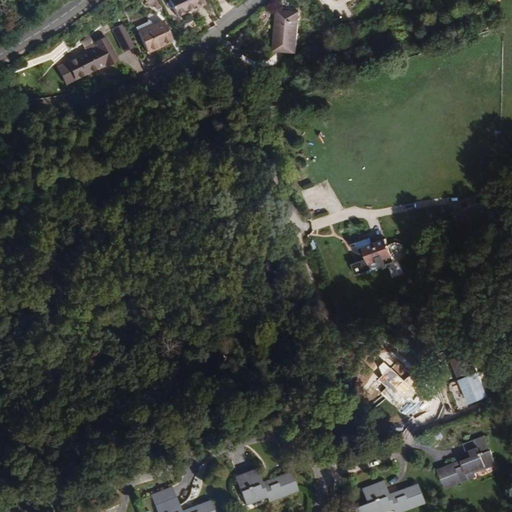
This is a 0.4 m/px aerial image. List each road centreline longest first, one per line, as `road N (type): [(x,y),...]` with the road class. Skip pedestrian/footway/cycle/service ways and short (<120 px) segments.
road 1 (residential): [(322,472),(291,440),(249,436),(62,497),(0,503)]
road 2 (residential): [(258,0),(120,87),(0,111)]
road 3 (track): [(216,74),(336,330)]
